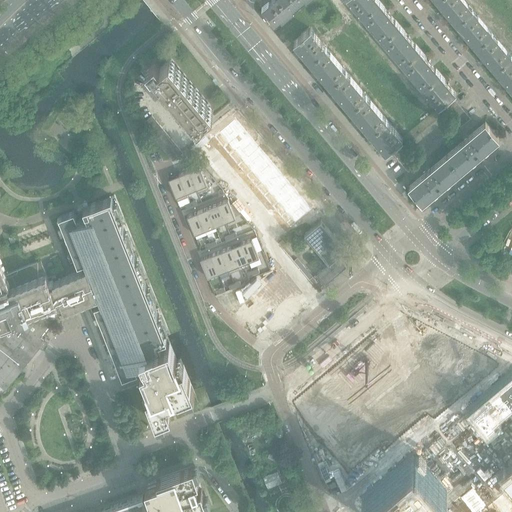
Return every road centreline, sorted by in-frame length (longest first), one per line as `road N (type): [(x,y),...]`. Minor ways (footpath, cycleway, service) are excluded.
road 1 (tertiary): [(174,0),(384,255)]
road 2 (tertiary): [(416,233),(219,0)]
road 3 (residential): [(511,357),(331,511)]
road 4 (residential): [(154,157),(211,300),(271,355)]
road 5 (residential): [(511,126),(406,0)]
road 6 (residential): [(279,389),(383,299)]
road 7 (residential): [(279,389),(328,511)]
road 8 (tertiary): [(406,278),(511,338)]
road 9 (residential): [(361,275),(271,355)]
